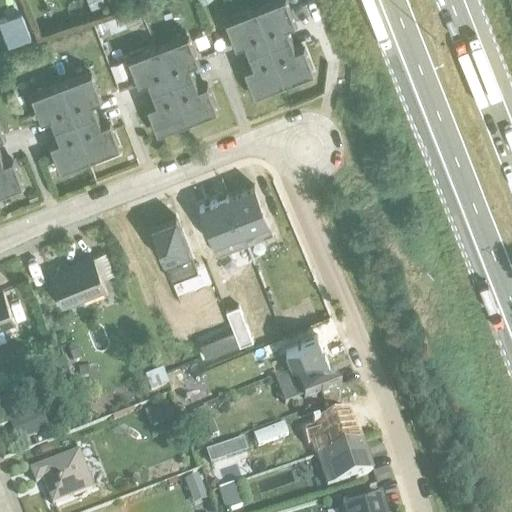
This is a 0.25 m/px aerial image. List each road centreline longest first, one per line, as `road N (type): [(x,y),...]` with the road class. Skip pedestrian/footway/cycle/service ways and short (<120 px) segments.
road 1 (residential): [(0,235),(258,137),(309,141),(301,202),(420,511)]
road 2 (trunk): [(392,0),(511,301)]
road 3 (trunk): [(511,145),(454,0)]
